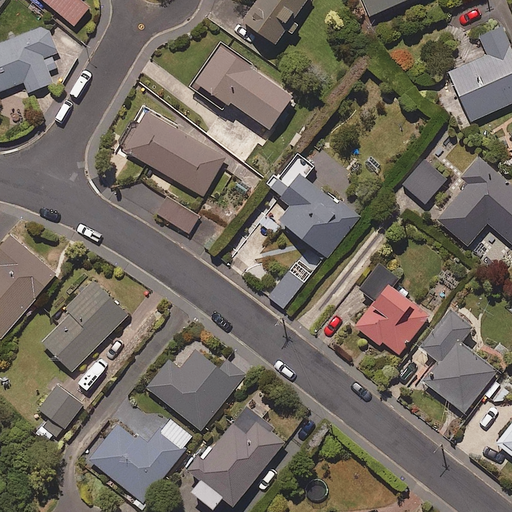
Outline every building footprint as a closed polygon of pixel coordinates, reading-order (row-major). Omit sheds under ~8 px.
[(46,0),(76,24),(91,6),(83,0),(46,0)] [(308,0),(257,0),(246,16),(278,40),(287,27),(293,32),(306,15),(301,11),(308,0)] [(402,0),(365,0),(371,13),(402,0)] [(60,51),(48,22),(0,42),(0,90),(25,80),(30,91),(54,81),(50,71),(58,67),(52,54),(60,51)] [(511,42),(505,24),(481,34),(489,53),(452,68),(473,119),(511,102),(511,42)] [(295,94),(223,41),(192,84),(224,107),(232,97),(272,126),(295,94)] [(228,157),(149,107),(125,146),(203,196),(228,157)] [(276,171),(268,181),(293,202),(280,217),(327,256),(362,214),(345,200),(342,203),(308,174),(317,164),(300,150),(280,174),(276,171)] [(372,151),(362,162),(374,174),(385,164),(372,151)] [(511,182),(481,155),(463,175),(470,180),(437,217),(468,245),(489,221),(511,241),(511,182)] [(449,177),(425,157),(404,182),(428,201),(449,177)] [(201,215),(170,195),(159,211),(191,231),(201,215)] [(58,271),(9,229),(0,240),(0,333),(3,336),(58,271)] [(313,272),(299,260),(270,295),(285,307),(313,272)] [(396,283),(402,276),(383,260),(361,286),(377,299),(356,324),(379,343),(382,338),(400,353),(433,313),(396,283)] [(130,313),(98,282),(42,339),(74,370),(130,313)] [(475,324),(453,307),(423,345),(440,358),(425,378),(466,410),(500,368),(463,339),(475,324)] [(219,365),(199,348),(183,367),(172,358),(150,385),(202,429),(247,375),(226,357),(219,365)] [(85,404),(60,383),(40,407),(53,417),(45,427),(58,438),(85,404)] [(290,437),(249,404),(195,471),(200,476),(192,487),(216,506),(225,495),(236,504),(290,437)] [(194,436),(170,418),(150,445),(117,421),(89,461),(147,502),(194,436)] [(511,419),(494,443),(511,456),(511,419)]
